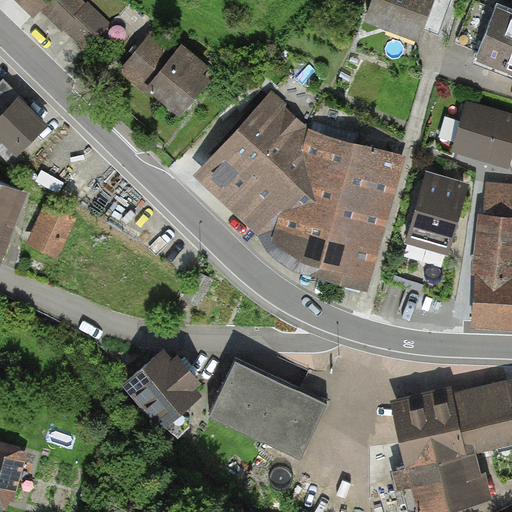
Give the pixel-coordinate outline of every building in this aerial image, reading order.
[(21,0),(35,13),(42,6),(64,28),(66,26),(88,47),(109,25),(88,4),(86,6),(79,0),(21,0)] [(414,44),(430,0),(370,0),(361,24),(414,44)] [(511,16),(498,11),(480,55),(511,68),(511,16)] [(138,89),(170,49),(149,32),(117,72),(138,89)] [(170,49),(138,89),(172,117),(204,75),(170,49)] [(44,123),(18,98),(14,102),(9,96),(0,105),(0,131),(18,149),(44,123)] [(288,200),(309,129),(272,96),(209,166),(268,222),(288,200)] [(361,286),(402,141),(326,98),(309,129),(288,200),(268,222),(280,233),(336,250),(330,277),(361,286)] [(511,148),(511,117),(468,103),(455,144),(508,161),(511,148)] [(469,188),(424,176),(406,244),(451,255),(469,188)] [(0,180),(0,258),(28,192),(0,180)] [(40,204),(21,246),(57,261),(76,220),(40,204)] [(511,218),(475,215),(462,328),(511,333),(511,218)] [(159,353),(127,379),(166,426),(201,397),(192,387),(198,382),(177,356),(168,364),(159,353)] [(229,363),(203,416),(296,461),(322,409),(229,363)] [(511,390),(510,382),(509,380),(398,407),(412,464),(398,468),(408,511),(412,511),(484,495),(473,449),(511,439),(511,390)] [(23,452),(0,445),(0,493),(10,497),(23,452)]
